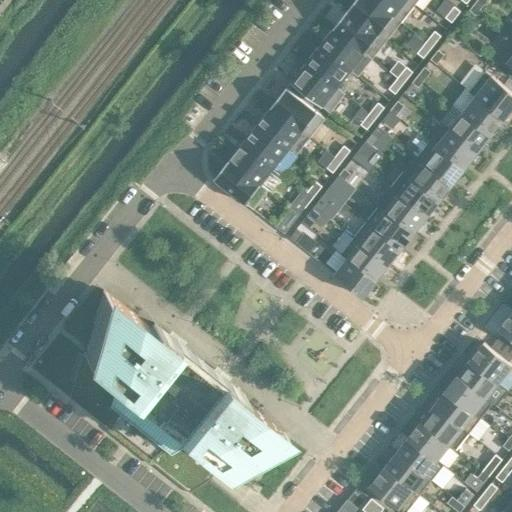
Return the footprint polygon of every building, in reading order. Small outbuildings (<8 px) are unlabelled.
[(401,22),(373,0),(354,0),(347,9),(386,40),(401,22)] [(410,0),(373,0),(401,22),(415,3),(410,0)] [(475,14),(481,6),(475,1),(469,9),(475,14)] [(451,22),(460,11),(453,6),(445,17),(451,22)] [(347,9),(333,27),(372,58),(386,40),(347,9)] [(333,27),(318,46),(350,70),(364,52),(372,58),(333,27)] [(431,46),(440,35),(434,30),(425,41),(431,46)] [(423,57),(431,46),(425,41),(416,52),(423,57)] [(507,61),(511,65),(511,42),(501,56),(507,61)] [(350,70),(318,46),(305,62),(344,93),(345,93),(337,87),(350,70)] [(436,64),(444,54),(437,49),(430,58),(436,64)] [(329,112),(344,93),(305,62),(290,81),(329,112)] [(403,82),(412,71),(406,66),(397,77),(403,82)] [(424,79),(430,71),(424,66),(418,74),(424,79)] [(485,70),(469,90),(504,118),(511,107),(511,91),(491,75),(485,70)] [(418,87),(424,79),(418,74),(411,82),(418,87)] [(394,93),(403,82),(397,77),(388,88),(394,93)] [(286,87),(271,105),(310,136),(325,118),(286,87)] [(475,95),(462,112),(491,134),(504,118),(469,90),(469,91),(475,95)] [(397,113),(404,105),(397,100),(391,108),(397,113)] [(375,118),(384,107),(377,102),(369,113),(375,118)] [(310,136),(271,105),(257,124),(296,154),(310,136)] [(391,121),(397,113),(391,108),(384,116),(391,121)] [(443,123),(478,151),(491,134),(462,112),(449,128),(443,123)] [(366,129),(375,118),(369,113),(360,124),(366,129)] [(443,123),(430,140),(465,167),(478,151),(443,123)] [(295,155),(296,154),(257,124),(242,142),(274,166),(288,149),(295,155)] [(372,145),(377,139),(381,134),(374,129),(365,140),(372,145)] [(366,158),(375,147),(372,145),(365,140),(357,151),(366,158)] [(430,140),(417,156),(452,184),(465,167),(430,140)] [(274,166),(242,142),(229,159),(268,190),(268,189),(261,183),(274,166)] [(341,161),(350,150),(343,145),(334,156),(341,161)] [(332,172),(341,161),(334,156),(326,167),(332,172)] [(410,177),(439,200),(452,184),(417,156),(416,157),(423,161),(410,177)] [(268,190),(229,159),(214,178),(253,209),(268,190)] [(344,181),(350,173),(344,167),(337,175),(344,181)] [(352,172),(346,179),(353,185),(359,177),(352,172)] [(338,188),(344,181),(337,175),(331,183),(338,188)] [(410,177),(398,193),(426,216),(439,200),(410,177)] [(312,197),(321,186),(315,181),(306,192),(312,197)] [(327,189),(318,199),(325,205),(320,210),(329,217),(331,219),(344,202),(327,189)] [(304,208),(312,197),(306,192),(297,203),(304,208)] [(379,204),(378,205),(413,232),(426,216),(398,193),(385,209),(379,204)] [(320,210),(325,205),(318,199),(312,207),(319,212),(320,210)] [(378,205),(366,221),(401,248),(413,232),(378,205)] [(312,220),(319,212),(312,207),(306,215),(312,220)] [(284,233),(293,222),(286,217),(277,228),(284,233)] [(353,236),(388,264),(401,248),(366,221),(353,236)] [(295,242),(302,233),(296,227),(288,237),(295,242)] [(353,236),(341,252),(376,280),(388,264),(353,236)] [(334,273),(363,296),(376,280),(341,252),(340,253),(346,258),(334,273)] [(93,323),(84,352),(118,379),(109,407),(169,455),(192,441),(226,468),(255,451),(256,452),(286,434),(239,397),(242,393),(237,389),(237,388),(158,325),(157,326),(152,322),(149,326),(102,289),(91,322),(93,323)] [(511,311),(499,328),(503,331),(496,339),(511,351),(511,311)] [(511,364),(508,361),(511,355),(511,351),(496,339),(490,347),(483,341),(469,359),(498,382),(511,364)] [(169,455),(109,407),(118,379),(84,352),(82,351),(74,376),(68,397),(188,493),(207,481),(226,468),(192,441),(169,455)] [(498,382),(469,359),(457,374),(486,397),(498,382)] [(445,389),(480,417),(492,402),(486,397),(457,374),(445,389)] [(445,389),(433,404),(468,432),(480,417),(445,389)] [(433,404),(420,422),(448,445),(461,428),(468,433),(468,432),(433,404)] [(420,422),(408,436),(443,464),(444,463),(437,458),(448,445),(420,422)] [(408,436),(396,451),(431,479),(443,464),(408,436)] [(508,450),(511,444),(511,442),(507,438),(502,445),(508,450)] [(431,479),(396,451),(384,466),(419,494),(420,493),(414,489),(424,475),(430,480),(431,479)] [(506,476),(511,468),(511,462),(509,460),(500,471),(506,476)] [(488,475),(493,469),(486,464),(481,470),(488,475)] [(404,511),(405,511),(419,494),(384,466),(370,485),(399,508),(399,507),(404,511)] [(483,482),(488,475),(481,470),(476,477),(483,482)] [(488,498),(497,487),(491,482),(482,493),(488,498)] [(456,499),(464,506),(469,499),(473,494),(465,488),(456,499)] [(479,509),(488,498),(482,493),(473,504),(479,509)] [(446,502),(453,507),(459,511),(464,506),(456,499),(451,496),(446,502)] [(366,511),(369,511),(377,502),(371,497),(362,508),(366,511)] [(511,511),(511,497),(503,510),(505,511),(511,511)] [(379,511),(383,507),(377,502),(369,511),(379,511)]
